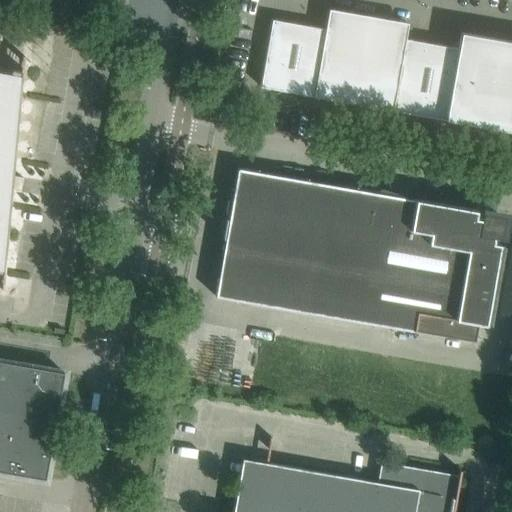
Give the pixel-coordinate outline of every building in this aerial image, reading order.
[(272,19),(269,33),(260,86),(392,110),(405,38),(404,38),(407,23),(329,9),(325,28),(272,19)] [(405,38),(392,110),(511,130),(511,41),(460,32),(458,48),(405,38)] [(22,55),(20,70),(0,66),(0,272),(2,273),(1,288),(3,289),(11,190),(20,192),(23,177),(13,175),(24,55),(22,55)] [(377,192),(237,168),(215,296),(475,341),(479,323),(486,324),(500,244),(500,243),(493,242),(494,236),(501,238),(505,215),(497,213),(482,211),(481,218),(475,217),(476,210),(414,199),(383,188),(382,188),(381,188),(380,188),(379,189),(378,190),(377,191),(377,192)] [(0,470),(45,478),(63,372),(0,360),(0,470)] [(377,481),(267,462),(265,462),(262,481),(239,477),(232,511),(451,511),(454,498),(455,498),(460,469),(459,469),(458,474),(380,461),(377,481)]
